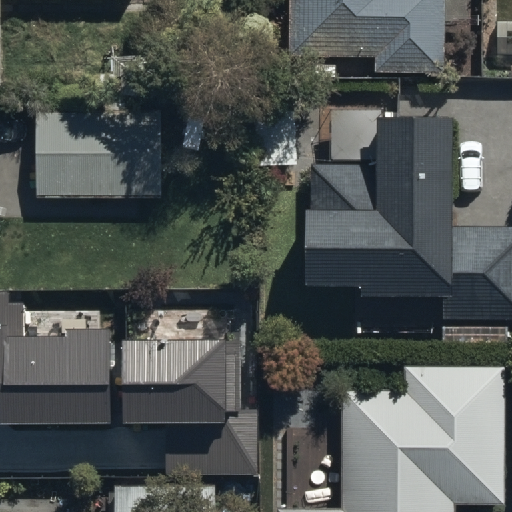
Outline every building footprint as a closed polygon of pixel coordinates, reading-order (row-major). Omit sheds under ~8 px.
[(291,0),(292,49),(373,48),(373,59),(442,58),(441,0),(291,0)] [(110,88),(35,88),(35,188),(164,188),(164,99),(110,99),(110,88)] [(511,228),(455,229),(454,108),(380,109),(381,167),(317,167),(317,203),(308,203),(309,279),(366,279),(366,291),(446,291),(446,326),(511,325),(511,228)] [(0,422),(111,422),(110,329),(25,329),(25,301),(0,300),(0,422)] [(238,339),(123,340),(124,422),(167,421),(167,474),(256,473),(256,409),(239,409),(238,339)] [(335,497),(271,497),(270,511),(450,511),(451,494),(496,495),(497,360),(337,358),(335,497)] [(152,511),(152,469),(110,469),(109,511),(152,511)]
